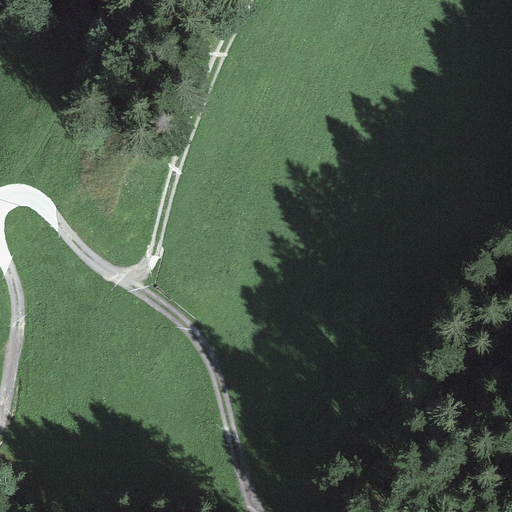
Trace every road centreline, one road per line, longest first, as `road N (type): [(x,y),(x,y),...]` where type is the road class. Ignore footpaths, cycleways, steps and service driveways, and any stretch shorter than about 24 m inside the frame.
road 1 (track): [(0,202),(31,196),(79,246),(173,313),(201,343),(255,511)]
road 2 (track): [(247,0),(197,103),(152,257),(126,281)]
road 3 (track): [(0,413),(18,317),(0,247)]
